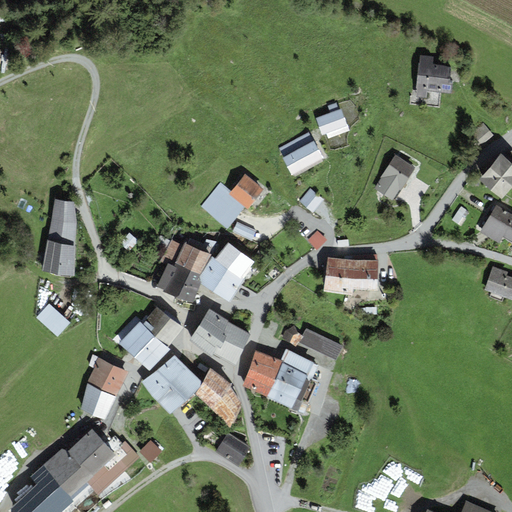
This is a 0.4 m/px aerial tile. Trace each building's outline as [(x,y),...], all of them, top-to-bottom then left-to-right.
[(451,79),(411,75),(408,106),(437,109),(438,93),(449,94),(451,79)] [(329,112),(315,117),(322,134),(347,126),(338,101),(327,105),(329,112)] [(480,124),(463,139),(475,153),(492,138),(480,124)] [(310,132),(277,147),(292,175),(325,156),(310,132)] [(511,185),(511,162),(501,154),(478,182),(499,200),(511,185)] [(412,169),(393,156),(367,193),(387,207),(412,169)] [(263,187),(245,173),(227,196),(246,210),(263,187)] [(325,198),(309,187),(298,201),(312,213),(325,198)] [(74,200),(54,198),(41,270),(74,275),(76,221),(74,200)] [(511,211),(497,202),(478,232),(498,244),(502,238),(511,244),(511,243),(511,211)] [(315,233),(305,243),(315,252),(324,242),(315,233)] [(212,246),(188,238),(174,264),(199,274),(212,246)] [(255,261),(225,241),(199,280),(204,283),(229,298),(255,261)] [(378,264),(323,259),(321,294),(350,296),(351,289),(376,291),(378,264)] [(199,274),(174,264),(167,262),(155,285),(194,298),(204,283),(199,280),(199,274)] [(511,275),(491,269),(482,293),(511,303),(511,275)] [(156,304),(120,344),(148,368),(183,328),(156,304)] [(210,307),(189,338),(230,365),(250,334),(210,307)] [(313,362),(286,348),(279,360),(281,361),(267,395),(292,407),(313,362)] [(279,360),(256,350),(242,384),(267,395),(281,361),(279,360)] [(173,353),(142,382),(170,412),(201,383),(173,353)] [(121,372),(95,362),(77,408),(102,418),(121,372)] [(213,372),(195,392),(225,419),(243,399),(213,372)] [(112,450),(91,427),(69,449),(61,448),(29,475),(36,483),(9,507),(13,511),(68,511),(94,490),(98,495),(142,454),(127,437),(112,450)] [(250,446),(227,432),(216,450),(238,465),(250,446)]
